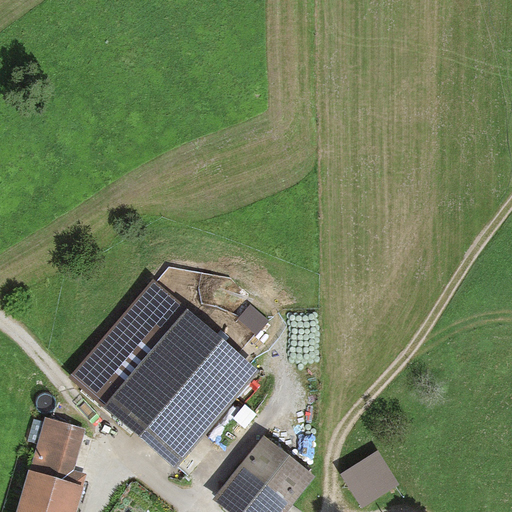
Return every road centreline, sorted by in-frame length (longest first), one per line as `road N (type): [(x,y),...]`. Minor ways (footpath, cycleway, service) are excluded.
road 1 (track): [(511,203),(415,342),(346,422),(331,461),(328,511)]
road 2 (track): [(0,320),(64,375),(102,430)]
